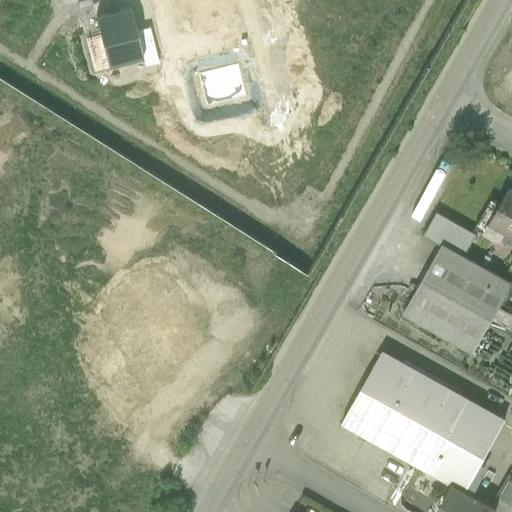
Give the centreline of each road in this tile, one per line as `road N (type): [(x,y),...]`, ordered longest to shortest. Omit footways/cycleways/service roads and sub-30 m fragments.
road 1 (residential): [(246,441),(442,100)]
road 2 (unclassified): [(368,511),(246,441)]
